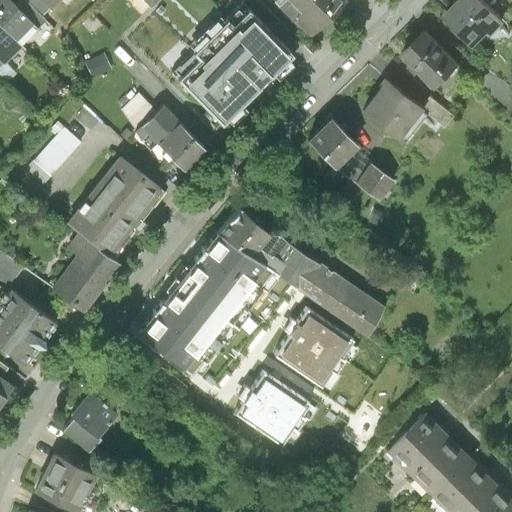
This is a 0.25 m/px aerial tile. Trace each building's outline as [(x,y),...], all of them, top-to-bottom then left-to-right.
[(13,4),(9,0),(0,0),(0,23),(18,42),(35,26),(13,4)] [(24,0),(17,0),(13,4),(35,26),(42,18),(39,15),(24,0)] [(41,0),(24,0),(39,15),(49,7),(41,0)] [(187,0),(142,0),(158,15),(171,2),(179,9),(187,0)] [(231,0),(155,79),(208,131),(286,51),(233,0),(231,0)] [(306,36),(344,1),(342,0),(277,0),(274,3),(306,36)] [(485,0),(450,0),(439,10),(471,43),(486,28),(490,31),(503,18),(485,0)] [(18,42),(0,23),(0,58),(1,59),(18,42)] [(400,50),(436,87),(459,64),(424,27),(400,50)] [(110,67),(102,51),(83,60),(90,76),(110,67)] [(382,74),(356,107),(397,139),(423,105),(421,104),(382,74)] [(119,106),(131,127),(152,106),(136,90),(119,106)] [(421,104),(423,105),(445,122),(454,112),(430,93),(421,104)] [(145,130),(179,165),(200,144),(158,100),(152,106),(131,127),(136,138),(145,130)] [(354,140),(326,111),(303,133),(331,162),(338,156),(354,140)] [(78,140),(61,124),(23,165),(40,181),(78,140)] [(62,217),(74,226),(107,251),(157,185),(114,151),(62,217)] [(344,155),(338,156),(331,162),(351,178),(359,167),(344,155)] [(366,157),(359,167),(351,178),(377,197),(392,176),(366,157)] [(234,202),(213,227),(247,251),(266,228),(234,202)] [(73,249),(47,284),(80,309),(118,259),(107,251),(74,226),(63,241),(73,249)] [(247,251),(213,227),(195,249),(155,302),(133,330),(191,377),(273,271),(247,251)] [(266,228),(247,251),(273,271),(311,295),(363,332),(382,305),(266,228)] [(0,280),(2,282),(7,285),(22,265),(0,248),(0,280)] [(7,285),(2,282),(0,285),(0,343),(24,362),(55,321),(7,285)] [(353,341),(307,310),(293,331),(277,355),(323,386),(353,341)] [(309,404),(263,374),(248,396),(233,419),(280,449),(309,404)] [(0,375),(0,395),(10,383),(0,375)] [(113,410),(85,387),(66,410),(70,414),(57,428),(85,452),(97,437),(93,433),(113,410)] [(425,410),(387,448),(431,491),(468,453),(425,410)] [(48,449),(29,488),(74,510),(93,471),(48,449)] [(511,495),(468,453),(431,491),(452,511),(510,511),(511,510),(511,495)] [(165,511),(152,502),(144,511),(165,511)]
